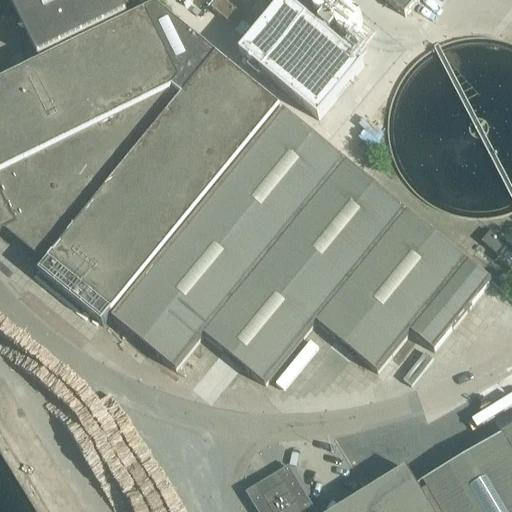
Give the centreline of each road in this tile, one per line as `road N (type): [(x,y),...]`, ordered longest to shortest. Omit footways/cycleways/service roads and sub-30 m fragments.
road 1 (unclassified): [(226,443),(286,449),(363,441),(428,424),(511,372)]
road 2 (unclassified): [(226,443),(105,388),(34,343),(0,305)]
